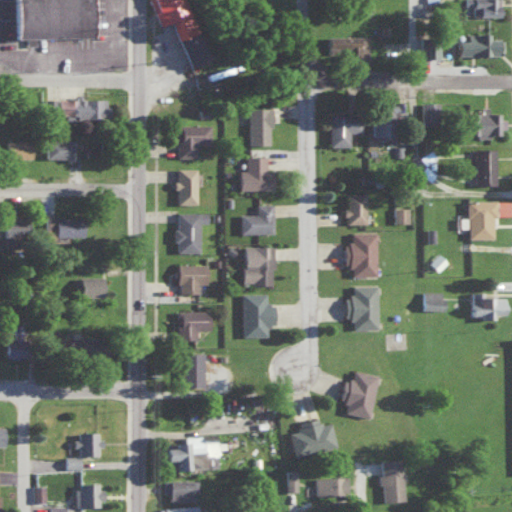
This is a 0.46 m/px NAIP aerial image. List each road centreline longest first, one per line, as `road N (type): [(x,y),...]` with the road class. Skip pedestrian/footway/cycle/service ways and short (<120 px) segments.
road 1 (tertiary): [(137,511),(137,0)]
road 2 (residential): [(302,373),(309,342),(300,0)]
road 3 (residential): [(304,83),(511,79)]
road 4 (residential): [(139,393),(0,394)]
road 5 (residential): [(138,81),(0,84)]
road 6 (residential): [(138,190),(0,192)]
